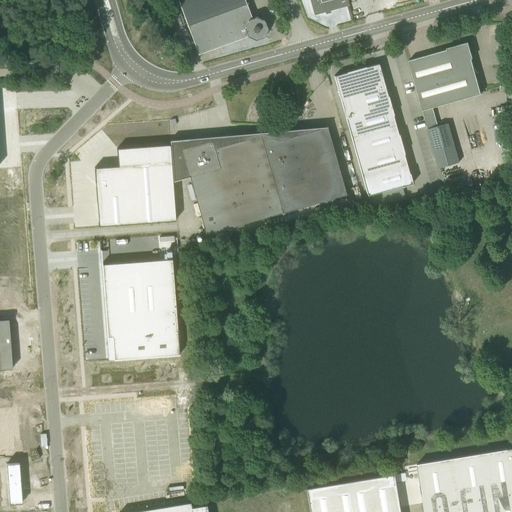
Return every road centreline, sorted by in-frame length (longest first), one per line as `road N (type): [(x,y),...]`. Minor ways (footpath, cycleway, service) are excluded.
road 1 (unclassified): [(96,99),(34,169),(61,511)]
road 2 (secondary): [(129,64),(160,82),(175,81),(307,46)]
road 3 (secondary): [(307,46),(472,0)]
road 4 (unknown): [(163,104),(163,227)]
